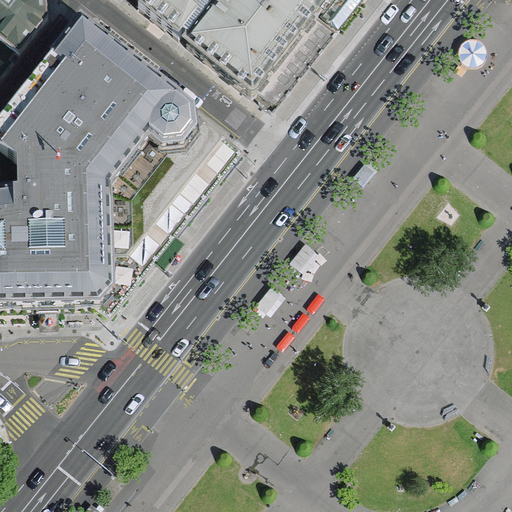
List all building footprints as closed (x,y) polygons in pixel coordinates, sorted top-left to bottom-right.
[(0,0),(0,45),(15,58),(21,61),(49,25),(47,13),(46,2),(43,0),(0,0)] [(182,39),(191,46),(227,0),(137,0),(138,6),(143,9),(140,13),(179,43),(182,39)] [(338,37),(318,22),(290,0),(227,0),(191,46),(188,50),(216,72),(254,101),(258,96),(266,102),(278,111),(338,37)] [(290,0),(318,22),(321,18),(335,0),(290,0)] [(361,2),(358,0),(335,0),(321,18),(338,32),(361,2)] [(0,316),(47,315),(103,313),(112,321),(156,268),(165,275),(176,262),(188,249),(178,241),(244,158),(199,123),(198,117),(81,26),(49,65),(0,127),(0,157),(18,171),(18,196),(0,198),(0,316)] [(15,58),(0,45),(0,86),(13,70),(8,65),(15,58)] [(0,198),(18,196),(18,171),(0,157),(0,198)]
